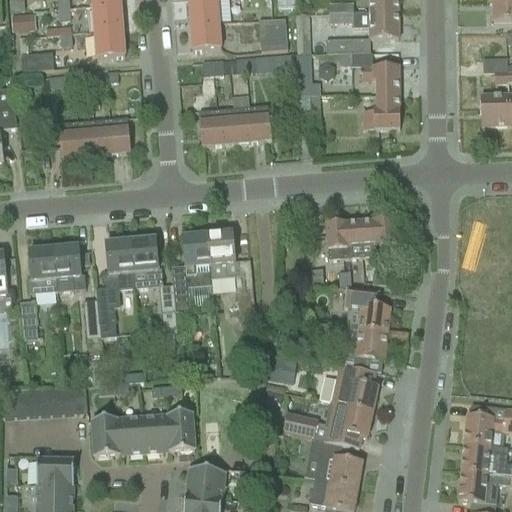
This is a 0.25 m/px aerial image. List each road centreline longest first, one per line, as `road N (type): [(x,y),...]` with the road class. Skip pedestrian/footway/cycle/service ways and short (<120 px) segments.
road 1 (residential): [(438,174),(440,274),(411,511)]
road 2 (residential): [(168,195),(438,174)]
road 3 (residential): [(168,195),(152,0)]
road 4 (residential): [(438,174),(435,0)]
road 5 (residential): [(0,212),(168,195)]
